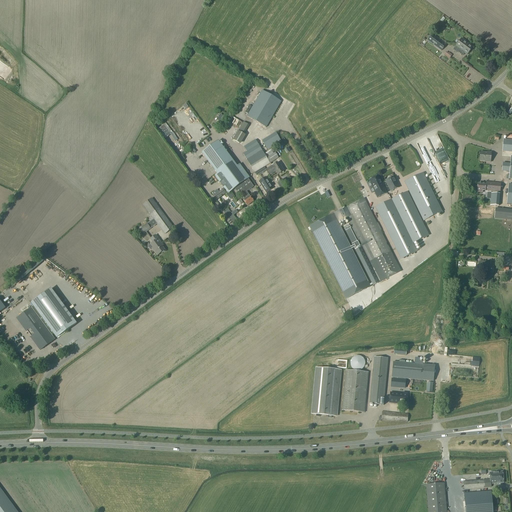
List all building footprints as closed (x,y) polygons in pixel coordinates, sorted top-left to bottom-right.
[(427,41),(441,51),(446,45),(432,35),(427,41)] [(464,54),(467,56),(473,47),(461,39),(455,47),(461,51),(460,53),(463,55),(464,54)] [(281,102),(262,91),(247,117),(266,128),(281,102)] [(243,123),(237,134),(244,138),(245,136),(243,134),(248,125),(243,123)] [(281,142),(275,133),(262,142),(264,146),(267,151),(281,142)] [(502,152),(511,152),(511,140),(503,140),(502,152)] [(219,141),(202,153),(217,175),(215,176),(227,194),(249,178),(240,165),(237,167),(219,141)] [(270,164),(266,158),(257,144),(244,152),(245,153),(243,154),(255,174),(258,171),(264,168),(270,164)] [(270,164),(278,158),(275,153),(267,158),(270,164)] [(486,162),(490,163),(491,153),(487,153),(480,153),(479,161),(486,162)] [(511,156),(511,157),(510,164),(503,163),(502,172),(510,172),(509,180),(511,179),(511,156)] [(275,172),(277,176),(284,172),(278,162),(266,170),(270,176),(275,172)] [(350,173),(354,186),(361,184),(357,171),(350,173)] [(423,173),(404,182),(423,221),(442,212),(423,173)] [(258,182),(266,194),(273,189),(266,177),(258,182)] [(385,182),(381,184),(378,177),(369,181),(373,188),(372,189),(377,199),(387,194),(383,187),(387,185),(390,192),(399,188),(394,177),(385,181),(385,182)] [(477,184),(477,193),(482,193),(482,191),(499,193),(500,184),(486,183),(486,185),(477,184)] [(215,202),(226,194),(222,189),(218,192),(217,190),(212,194),(214,196),(212,197),(215,202)] [(253,201),(246,192),(240,196),(247,206),(253,201)] [(378,214),(400,260),(417,252),(412,243),(428,235),(407,192),(384,204),(386,209),(378,214)] [(490,206),(499,207),(500,194),(491,193),(490,206)] [(150,215),(147,217),(150,222),(147,225),(146,224),(139,230),(143,235),(151,229),(150,229),(156,225),(164,235),(173,228),(152,199),(142,205),(150,215)] [(400,272),(380,231),(380,230),(377,223),(376,223),(364,199),(309,226),(345,299),(369,287),(337,223),(350,216),(358,232),(357,233),(361,240),(362,240),(364,245),(355,250),(373,286),(400,272)] [(357,242),(348,225),(343,228),(352,245),(351,245),(354,249),(359,247),(357,242)] [(150,244),(158,255),(165,251),(162,247),(163,246),(155,236),(150,239),(153,243),(150,244)] [(478,272),(493,273),(494,264),(485,263),(485,262),(481,262),(481,263),(479,263),(478,272)] [(76,324),(51,289),(31,304),(33,307),(31,309),(17,319),(26,331),(28,330),(32,337),(31,338),(40,351),(54,340),(51,336),(53,335),(56,339),(76,324)] [(348,306),(359,300),(356,295),(346,301),(348,306)] [(359,356),(358,356),(356,356),(355,357),(353,357),(352,358),(351,359),(350,361),(350,362),(350,364),(350,365),(351,367),(352,368),(353,369),(354,370),(355,371),(357,371),(358,371),(360,371),(361,370),(363,369),(363,368),(364,366),(365,365),(365,363),(365,362),(364,360),(363,359),(362,358),(361,357),(359,356)] [(383,406),(388,359),(374,358),(370,404),(383,406)] [(393,362),(391,378),(433,382),(434,366),(393,362)] [(340,371),(316,368),(312,415),(336,417),(340,371)] [(364,413),(368,373),(345,371),(342,411),(364,413)] [(389,403),(406,405),(407,394),(403,393),(403,394),(390,393),(389,403)] [(382,412),(381,421),(407,423),(408,414),(382,412)] [(489,473),(490,480),(490,484),(503,483),(502,472),(489,473)] [(490,484),(490,480),(465,482),(465,490),(490,488),(490,484)] [(460,511),(459,482),(451,482),(452,511),(460,511)] [(428,511),(446,511),(444,484),(426,485),(428,511)] [(0,511),(16,511),(0,490),(0,511)] [(492,511),(491,492),(464,494),(465,511),(492,511)]
